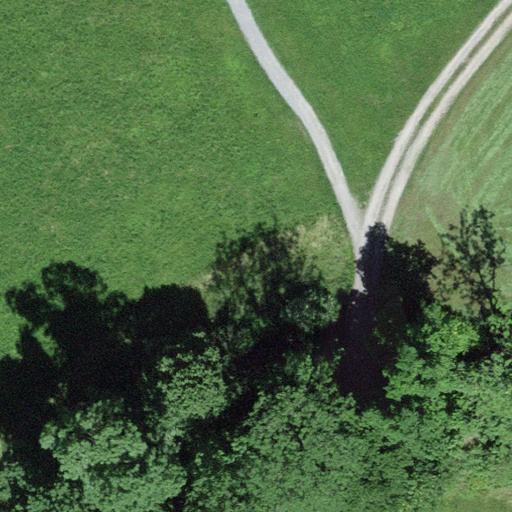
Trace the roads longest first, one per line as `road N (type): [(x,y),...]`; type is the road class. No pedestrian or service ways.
road 1 (track): [(363,259),(397,146),(461,48),(505,0)]
road 2 (track): [(229,0),(300,109),(363,259)]
road 3 (track): [(301,434),(327,395),(363,259)]
